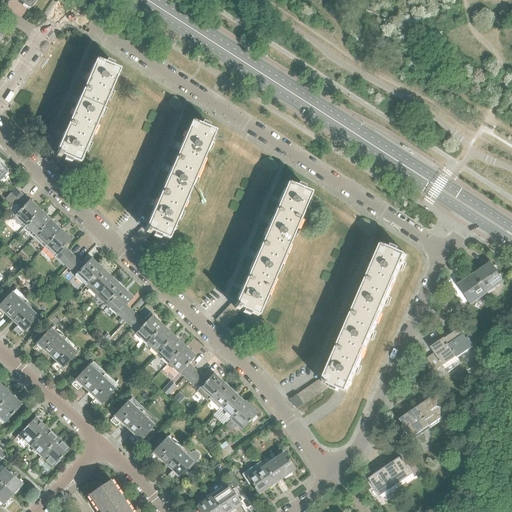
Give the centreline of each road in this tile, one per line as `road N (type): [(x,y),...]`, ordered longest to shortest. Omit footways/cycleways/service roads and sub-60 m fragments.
road 1 (residential): [(445,251),(72,12),(56,15),(41,37)]
road 2 (residential): [(327,477),(273,397),(0,136)]
road 3 (secondary): [(428,181),(147,0)]
road 4 (unknown): [(268,0),(511,155)]
road 5 (residential): [(327,477),(360,439),(445,251)]
road 6 (residential): [(96,442),(0,352)]
